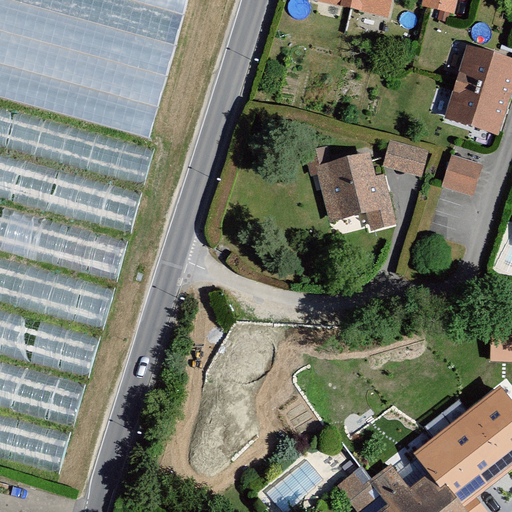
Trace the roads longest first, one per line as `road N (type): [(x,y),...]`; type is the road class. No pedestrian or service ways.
road 1 (residential): [(175,253),(230,282),(289,297),(511,295)]
road 2 (tertiary): [(175,253),(97,511)]
road 3 (tertiary): [(255,0),(175,253)]
